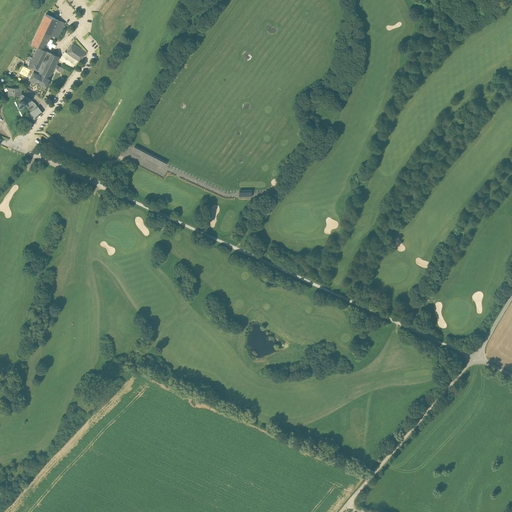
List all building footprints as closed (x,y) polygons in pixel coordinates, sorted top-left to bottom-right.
[(58,20),(46,14),(34,36),(47,43),(51,35),(58,20)] [(58,20),(51,35),(56,37),(63,22),(58,20)] [(60,57),(44,49),(47,43),(34,36),(31,43),(32,44),(31,46),(36,49),(28,67),(34,70),(50,77),(55,67),(57,63),(60,57)] [(86,53),(73,43),(67,51),(80,61),(86,53)] [(59,66),(58,65),(59,64),(57,63),(55,67),(63,72),(64,69),(59,66)] [(22,69),(25,70),(23,74),(27,76),(30,69),(23,65),(22,69)] [(50,77),(34,70),(29,79),(45,87),(50,77)] [(21,87),(10,87),(10,96),(17,96),(21,94),(21,87)] [(21,94),(17,96),(17,98),(21,100),(23,100),(25,102),(25,105),(30,111),(37,106),(35,102),(27,96),(22,94),(21,95),(21,94)] [(30,111),(29,112),(34,119),(42,113),(37,106),(30,111)] [(166,163),(134,146),(132,150),(142,155),(145,157),(161,165),(164,167),(166,163)] [(100,383),(90,395),(97,400),(107,389),(100,383)]
